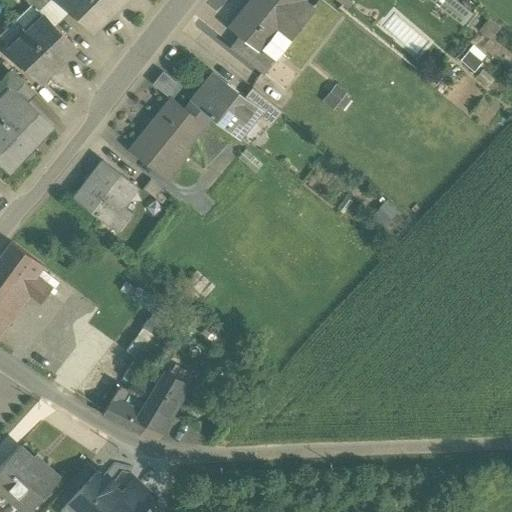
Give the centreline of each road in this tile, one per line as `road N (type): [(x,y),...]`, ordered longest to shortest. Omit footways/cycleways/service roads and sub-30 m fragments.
road 1 (residential): [(0,364),(107,432),(156,452),(511,445)]
road 2 (residential): [(0,232),(186,0)]
